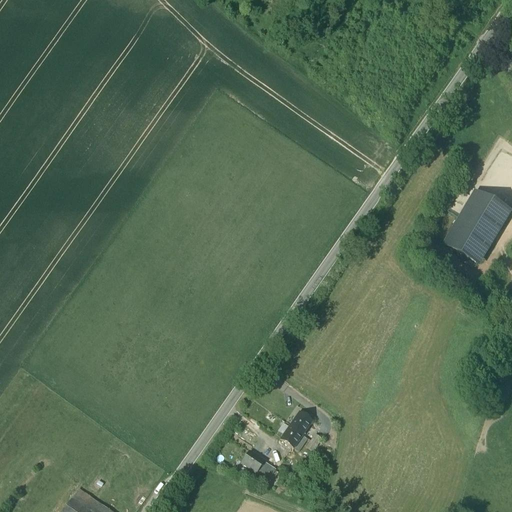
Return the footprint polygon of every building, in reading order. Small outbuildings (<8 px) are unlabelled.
[(498,208),(475,194),(444,246),(476,265),(507,213),(506,213),(509,209),(500,204),(498,208)] [(298,415),(280,442),(293,451),(314,421),(308,417),(306,420),(298,415)] [(314,437),(305,450),(312,455),(321,441),(314,437)] [(264,464),(249,453),(240,465),(255,476),(264,464)] [(264,464),(255,476),(267,484),(275,472),(264,464)] [(107,511),(78,491),(71,501),(86,511),(107,511)] [(86,511),(71,501),(63,511),(86,511)]
